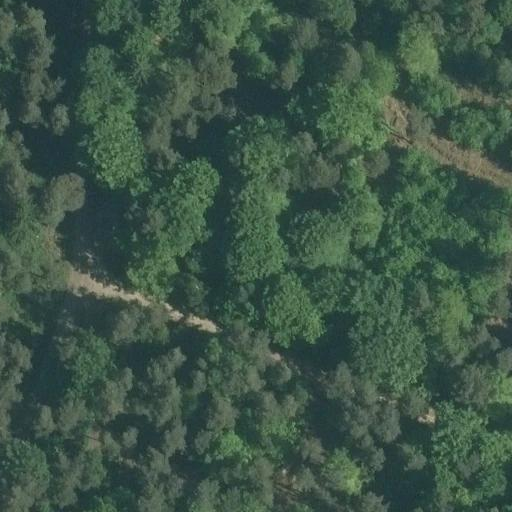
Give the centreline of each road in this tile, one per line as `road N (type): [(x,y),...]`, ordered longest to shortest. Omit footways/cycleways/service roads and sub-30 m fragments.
road 1 (track): [(85,273),(511,442)]
road 2 (track): [(85,273),(93,0)]
road 3 (track): [(92,511),(85,273)]
road 4 (track): [(0,492),(85,273)]
